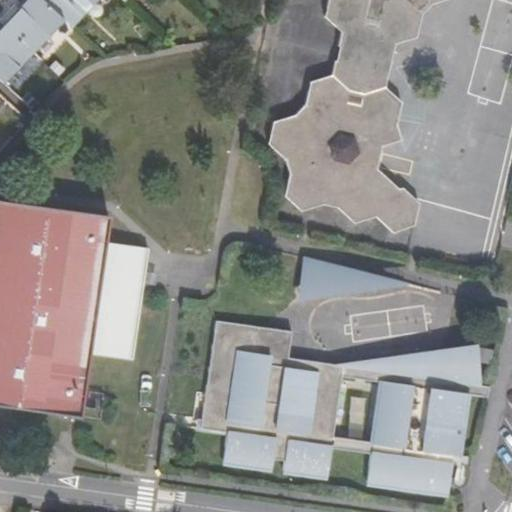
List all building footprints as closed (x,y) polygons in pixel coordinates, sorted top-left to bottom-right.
[(14,5),(0,19),(0,21),(31,51),(62,18),(42,0),(25,0),(18,8),(14,5)] [(70,25),(94,0),(42,0),(62,18),(70,25)] [(340,28),(337,72),(309,79),(307,110),(271,119),(293,201),(306,213),(417,220),(418,200),(381,168),(382,145),(392,142),(399,41),(405,40),(439,0),(326,0),(333,22),(340,28)] [(0,80),(2,82),(31,51),(0,21),(0,80)] [(0,198),(0,403),(82,413),(90,352),(134,358),(148,245),(108,240),(111,212),(0,198)] [(411,282),(301,254),(296,299),(411,282)] [(476,360),(477,354),(476,346),(348,364),(282,354),(285,327),(209,315),(191,427),(219,431),(216,464),(269,472),(271,461),(282,463),(280,474),(328,481),(332,449),(374,455),(370,487),(446,498),(463,380),(456,379),(462,376),(468,372),(473,366),(476,360)]
